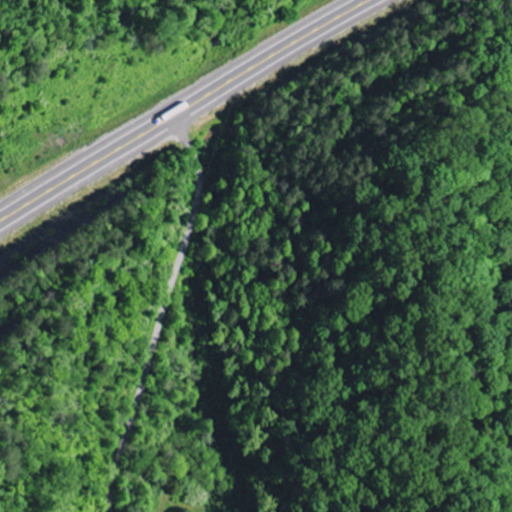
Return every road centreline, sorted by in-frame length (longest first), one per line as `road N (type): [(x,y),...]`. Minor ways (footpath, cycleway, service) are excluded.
road 1 (trunk): [(0,228),(373,0)]
road 2 (residential): [(170,120),(195,152),(201,198),(118,452),(109,511)]
